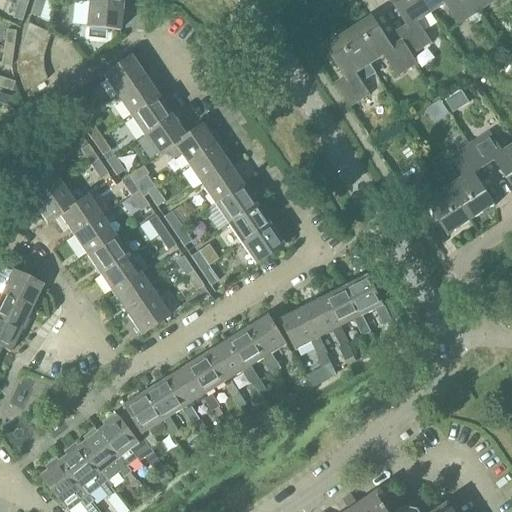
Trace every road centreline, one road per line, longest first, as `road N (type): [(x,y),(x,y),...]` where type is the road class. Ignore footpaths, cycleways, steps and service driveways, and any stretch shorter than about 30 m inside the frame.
road 1 (tertiary): [(447,334),(386,218),(249,0)]
road 2 (residential): [(286,204),(313,256),(134,369),(115,363),(98,339)]
road 3 (residential): [(0,159),(65,84),(135,38),(209,93)]
road 4 (residential): [(508,342),(457,266),(465,248),(511,219)]
road 5 (residential): [(486,511),(453,462),(410,479),(379,434)]
road 6 (residential): [(98,339),(44,255),(0,229)]
road 7 (residential): [(274,511),(379,434)]
road 8 (residential): [(379,434),(446,367),(447,334)]
